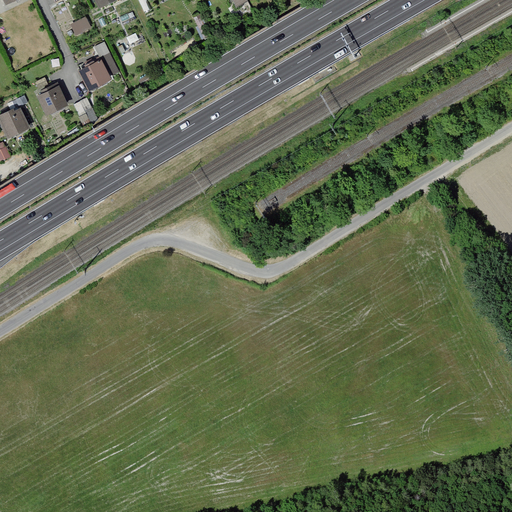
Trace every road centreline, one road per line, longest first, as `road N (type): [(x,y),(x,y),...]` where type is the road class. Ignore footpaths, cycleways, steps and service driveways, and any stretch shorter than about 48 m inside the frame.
road 1 (unclassified): [(511,128),(283,269),(257,273),(155,240),(0,334)]
road 2 (motorway): [(0,241),(408,0)]
road 3 (motorway): [(352,0),(0,208)]
